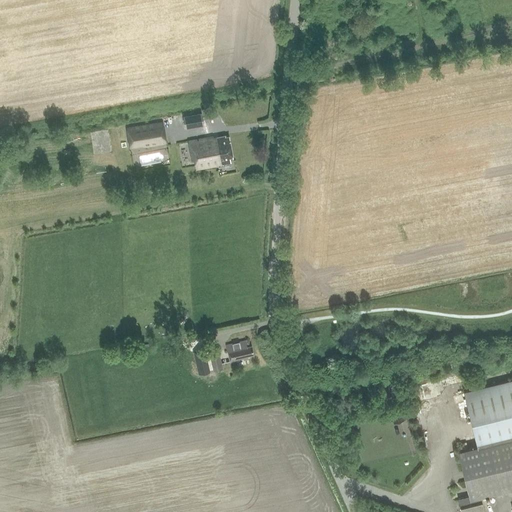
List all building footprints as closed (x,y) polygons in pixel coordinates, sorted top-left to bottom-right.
[(185,128),(204,125),(202,114),(183,117),(185,128)] [(127,128),(131,149),(166,143),(163,122),(127,128)] [(229,137),(225,138),(225,134),(214,136),(186,142),(190,161),(194,160),(196,169),(230,163),(229,157),(232,156),(229,137)] [(247,356),(254,355),(252,346),(247,348),(245,341),(226,345),(230,364),(238,362),(237,360),(243,359),(243,361),(248,360),(247,356)] [(214,371),(222,369),(218,347),(209,349),(214,371)] [(199,374),(208,372),(203,350),(194,352),(199,374)] [(511,378),(458,390),(460,402),(471,400),(477,429),(480,428),(484,444),(463,449),(473,494),(462,497),(465,511),(490,511),(487,496),(511,490),(511,378)] [(404,411),(394,415),(397,422),(407,418),(404,411)]
